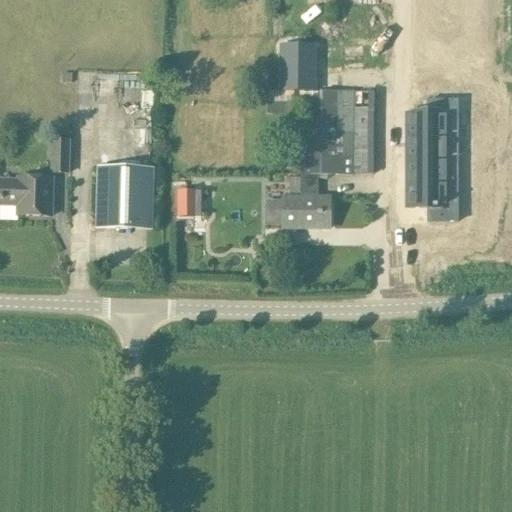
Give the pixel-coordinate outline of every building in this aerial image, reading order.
[(309,46),(277,46),(277,60),(309,60),(309,46)] [(309,60),(277,60),(277,75),(309,75),(309,60)] [(309,75),(277,75),(277,90),(309,90),(309,75)] [(376,93),(319,92),(267,92),(267,104),(293,104),(293,107),(299,107),(299,175),(299,198),(282,198),(282,229),(330,229),(330,198),(317,198),(317,175),(375,176),(376,93)] [(407,109),(407,130),(408,130),(408,131),(442,131),(442,130),(443,130),(443,109),(442,109),(442,107),(408,107),(408,109),(407,109)] [(407,131),(407,153),(408,153),(408,154),(441,154),(441,153),(443,153),(443,132),(442,132),(442,131),(408,131),(407,131)] [(49,175),(69,175),(69,140),(50,140),(49,175)] [(407,154),(407,176),(408,176),(441,177),(441,176),(443,176),(443,155),(441,155),(441,154),(408,154),(407,154)] [(152,232),(154,169),(96,167),(95,230),(152,232)] [(407,177),(407,198),(408,198),(408,199),(426,199),(441,199),(441,198),(443,198),(443,178),(441,178),(441,177),(408,176),(408,177),(407,177)] [(50,217),(51,180),(18,179),(18,182),(0,181),(0,206),(17,207),(17,216),(50,217)] [(178,193),(178,218),(194,218),(194,193),(178,193)]
